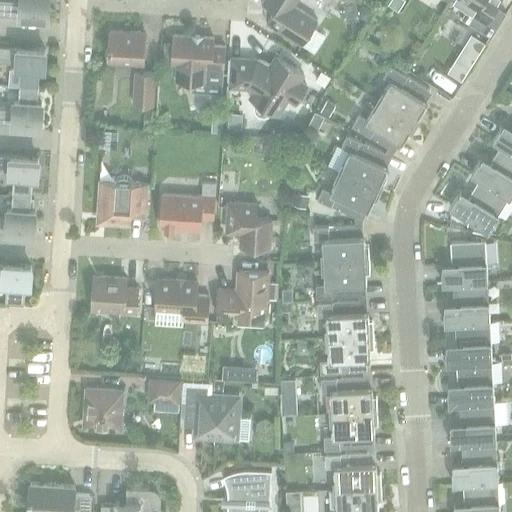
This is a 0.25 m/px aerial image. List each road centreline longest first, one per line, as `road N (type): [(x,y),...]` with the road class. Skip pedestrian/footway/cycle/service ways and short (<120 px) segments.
road 1 (residential): [(511,32),(411,194),(402,224),(415,511)]
road 2 (residential): [(187,511),(186,481),(159,462),(57,449)]
road 3 (residential): [(63,244),(219,254)]
road 4 (residential): [(86,0),(239,10)]
road 5 (residential): [(57,449),(60,321)]
